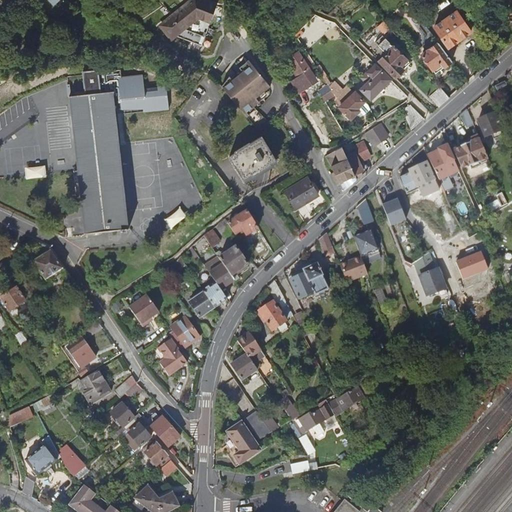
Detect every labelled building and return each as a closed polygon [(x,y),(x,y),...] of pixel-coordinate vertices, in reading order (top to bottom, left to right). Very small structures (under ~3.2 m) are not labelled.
[(198,45),(207,29),(192,21),(197,17),(210,23),(217,8),(202,0),(192,0),(163,24),(172,37),(180,31),(184,33),(182,37),(198,45)] [(448,18),(462,38),(472,31),(459,10),(448,18)] [(207,29),(210,23),(197,17),(192,21),(207,29)] [(462,38),(448,18),(436,25),(450,46),(462,38)] [(436,35),(427,23),(422,27),(431,39),(436,35)] [(379,61),(396,78),(410,64),(383,36),(376,43),(387,54),(379,61)] [(454,60),(440,41),(423,54),(437,73),(454,60)] [(306,82),(309,87),(315,83),(313,80),(317,77),(299,51),(289,58),(300,75),(293,80),(298,88),(306,82)] [(255,106),(268,95),(265,90),(271,86),(250,60),(240,67),(244,72),(234,80),(230,76),(223,86),(248,118),(258,110),(255,106)] [(391,80),(376,65),(367,73),(373,80),(362,90),(371,99),(391,80)] [(83,220),(85,235),(119,231),(119,234),(125,234),(125,231),(127,230),(113,111),(119,111),(145,108),(145,112),(168,110),(167,109),(165,87),(143,89),(141,77),(120,79),(119,71),(108,72),(108,70),(82,74),(84,97),(70,99),(83,220)] [(440,106),(451,97),(442,86),(431,95),(440,106)] [(336,93),(343,103),(354,94),(349,88),(342,94),(338,91),(336,93)] [(358,90),(354,94),(343,103),(341,105),(352,117),(361,109),(359,106),(366,99),(358,90)] [(411,106),(402,111),(411,130),(424,119),(411,106)] [(469,108),(461,115),(466,127),(475,123),(469,108)] [(506,129),(498,111),(480,119),(486,136),(506,129)] [(383,122),(368,131),(375,144),(390,135),(383,122)] [(491,158),(480,134),(471,138),(472,142),(463,146),(464,147),(455,151),(464,170),(472,167),(474,170),(483,166),(481,162),(491,158)] [(277,162),(262,136),(228,157),(243,183),(277,162)] [(366,139),(356,144),(363,158),(373,153),(366,139)] [(431,156),(442,179),(461,170),(449,144),(440,148),(441,151),(431,156)] [(331,153),(328,154),(343,180),(357,173),(348,154),(345,149),(344,145),(338,149),(343,160),(337,163),(331,153)] [(348,154),(357,173),(366,168),(357,150),(348,154)] [(403,177),(411,193),(422,188),(426,196),(441,189),(428,162),(412,169),(414,172),(403,177)] [(28,177),(47,174),(46,164),(26,167),(28,177)] [(310,173),(287,187),(298,205),(321,191),(310,173)] [(348,188),(360,178),(357,173),(343,180),(348,188)] [(367,198),(358,207),(363,210),(368,223),(376,220),(367,198)] [(383,206),(390,227),(406,221),(398,200),(383,206)] [(261,226),(251,209),(231,222),(238,233),(247,228),(250,233),(261,226)] [(225,219),(221,222),(230,233),(233,230),(225,219)] [(221,222),(214,228),(223,241),(230,233),(221,222)] [(214,228),(207,235),(227,264),(234,274),(251,262),(239,246),(226,255),(218,245),(223,241),(214,228)] [(467,228),(466,229),(458,235),(461,240),(471,235),(467,228)] [(356,236),(363,256),(380,250),(373,230),(356,236)] [(329,232),(321,239),(328,256),(337,252),(329,232)] [(1,239),(6,246),(14,242),(9,234),(1,239)] [(437,248),(432,251),(434,256),(436,262),(442,260),(437,248)] [(66,267),(53,249),(36,261),(49,278),(66,267)] [(432,251),(426,255),(432,271),(436,269),(431,257),(434,256),(432,251)] [(426,255),(420,259),(426,274),(423,275),(430,293),(448,286),(441,267),(436,269),(432,271),(426,255)] [(370,274),(363,256),(342,265),(349,282),(370,274)] [(237,278),(234,274),(227,264),(223,258),(209,267),(215,275),(221,283),(226,280),(228,284),(237,278)] [(319,294),(331,289),(325,274),(326,273),(321,262),(292,275),(301,297),(317,290),(319,294)] [(230,297),(221,283),(215,275),(209,280),(212,284),(206,288),(208,290),(218,305),(230,297)] [(278,280),(272,287),(279,301),(281,301),(285,308),(282,310),(276,302),(262,310),(275,330),(289,321),(288,319),(296,314),(278,280)] [(19,286),(3,297),(12,310),(28,300),(19,286)] [(377,290),(383,304),(389,302),(383,288),(377,290)] [(218,305),(208,290),(193,301),(203,316),(218,305)] [(162,309),(149,292),(131,305),(145,324),(152,320),(151,317),(162,309)] [(174,326),(188,346),(203,336),(189,316),(174,326)] [(105,325),(100,318),(87,328),(92,335),(105,325)] [(207,341),(212,332),(205,322),(202,322),(196,325),(207,341)] [(17,336),(23,347),(30,343),(24,332),(17,336)] [(240,340),(249,353),(252,357),(263,349),(252,332),(240,340)] [(85,365),(99,356),(94,350),(84,336),(71,345),(85,365)] [(162,363),(167,369),(169,368),(173,374),(191,360),(174,337),(160,347),(167,358),(162,363)] [(252,357),(249,353),(235,363),(246,379),(260,369),(252,357)] [(101,368),(86,378),(89,384),(86,386),(94,398),(112,388),(101,368)] [(123,398),(127,395),(129,393),(141,382),(136,375),(118,391),(123,398)] [(360,383),(367,380),(364,375),(357,378),(360,383)] [(141,382),(129,393),(132,397),(144,387),(141,382)] [(144,387),(132,397),(135,399),(146,389),(144,387)] [(337,415),(338,417),(368,400),(362,389),(332,405),(337,415)] [(337,415),(332,405),(330,401),(321,405),(324,410),(314,415),(314,414),(304,420),(305,421),(303,422),(309,431),(337,415)] [(145,416),(142,412),(137,416),(126,403),(115,412),(126,425),(127,425),(130,428),(141,419),(145,416)] [(287,408),(295,420),(302,416),(294,404),(287,408)] [(13,415),(13,424),(32,414),(28,407),(13,415)] [(274,431),(266,420),(259,410),(247,419),(261,438),(274,431)] [(149,420),(171,446),(183,435),(166,415),(164,416),(159,412),(149,420)] [(247,419),(245,415),(230,426),(244,445),(238,449),(244,458),(265,444),(261,438),(247,419)] [(274,431),(281,427),(272,415),(266,420),(274,431)] [(141,419),(130,428),(144,444),(154,435),(141,419)] [(163,466),(173,457),(160,441),(149,450),(163,466)] [(51,464),(57,459),(46,443),(25,459),(37,475),(44,469),(45,471),(53,466),(51,464)] [(68,445),(59,452),(69,471),(75,475),(86,465),(68,445)] [(294,473),(311,470),(309,460),(292,464),(294,473)] [(11,487),(18,490),(19,479),(16,470),(9,472),(11,487)] [(344,487),(331,477),(324,486),(336,496),(344,487)] [(23,492),(32,497),(35,484),(25,480),(23,492)] [(84,485),(68,505),(77,511),(119,511),(111,506),(106,511),(105,511),(90,501),(95,494),(84,485)] [(149,486),(136,498),(154,511),(166,511),(180,505),(174,492),(161,498),(149,486)] [(381,511),(359,494),(350,491),(346,495),(362,509),(366,511),(381,511)] [(357,511),(344,501),(335,511),(357,511)]
